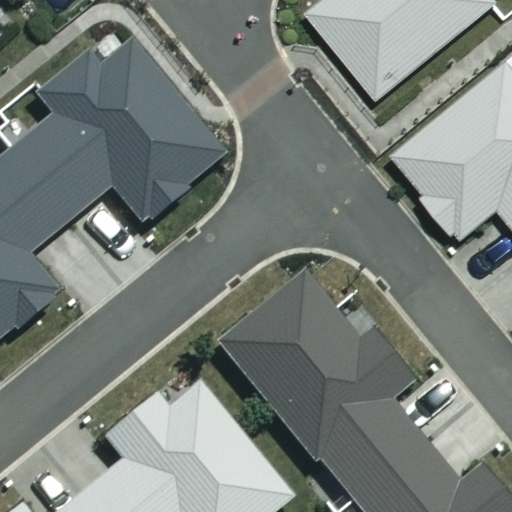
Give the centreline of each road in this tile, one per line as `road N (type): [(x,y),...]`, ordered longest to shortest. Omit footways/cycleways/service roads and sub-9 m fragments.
road 1 (residential): [(323,168),(0,431)]
road 2 (residential): [(323,168),(511,395)]
road 3 (residential): [(192,0),(323,168)]
